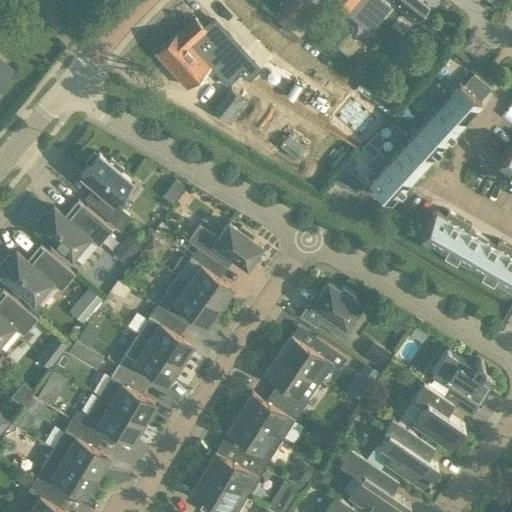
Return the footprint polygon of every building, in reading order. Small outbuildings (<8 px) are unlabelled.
[(288,18),(305,2),(301,0),(284,0),(277,7),(288,18)] [(331,0),(346,12),(355,0),(331,0)] [(390,0),(414,19),(427,3),(423,0),(390,0)] [(194,15),(167,39),(179,53),(190,43),(216,72),(227,84),(239,72),(220,50),(223,47),(194,15)] [(179,53),(167,39),(155,50),(186,85),(194,77),(201,85),(216,72),(190,43),(179,53)] [(235,65),(302,104),(312,86),(246,47),(235,65)] [(0,80),(11,67),(0,57),(0,80)] [(425,83),(426,83),(432,89),(436,84),(430,78),(425,83)] [(436,84),(432,89),(456,111),(451,116),(460,124),(481,101),(459,81),(447,93),(436,84)] [(250,133),(275,101),(257,87),(246,101),(229,87),(212,109),(229,122),(237,111),(249,119),(242,127),(250,133)] [(445,140),(460,124),(451,116),(456,111),(432,89),(427,94),(438,104),(423,119),(445,140)] [(377,118),(351,95),(333,115),(359,138),(377,118)] [(398,125),(393,130),(418,153),(423,147),(431,155),(445,140),(423,119),(409,135),(398,125)] [(410,178),(431,155),(423,147),(418,153),(393,130),(389,136),(399,145),(388,158),(410,178)] [(511,141),(497,162),(511,173),(511,141)] [(88,162),(80,172),(98,187),(87,199),(118,225),(128,213),(112,198),(129,177),(120,170),(123,166),(110,156),(107,159),(98,151),(96,152),(93,149),(84,159),(88,162)] [(410,178),(388,158),(368,179),(390,199),(410,178)] [(364,183),(346,167),(333,181),(354,194),(364,183)] [(172,177),(162,193),(172,199),(182,183),(172,177)] [(97,244),(112,227),(77,197),(63,213),(53,204),(47,210),(45,208),(36,219),(38,221),(36,224),(70,253),(86,234),(97,244)] [(420,234),(430,240),(511,286),(511,246),(498,238),(495,243),(468,227),(471,222),(448,209),(445,214),(435,208),(420,234)] [(187,238),(197,245),(215,258),(222,247),(246,264),(260,244),(250,236),(253,233),(240,224),(238,228),(228,220),(217,236),(198,222),(187,238)] [(124,234),(112,250),(125,260),(136,243),(124,234)] [(60,288),(74,271),(39,242),(26,258),(15,249),(10,255),(8,253),(0,261),(0,265),(1,266),(0,266),(0,269),(33,298),(49,279),(60,288)] [(221,262),(215,258),(197,245),(176,273),(218,303),(231,285),(214,272),(221,262)] [(163,292),(156,303),(180,320),(187,309),(205,322),(218,303),(176,273),(163,292)] [(319,312),(315,318),(343,337),(350,327),(346,323),(360,302),(352,296),(355,292),(342,283),(339,287),(327,279),(312,302),(318,306),(319,312)] [(83,321),(101,297),(86,285),(67,309),(83,321)] [(22,333),(37,316),(2,286),(0,288),(0,336),(11,323),(22,333)] [(173,330),(180,320),(156,303),(148,315),(136,333),(179,361),(191,341),(173,330)] [(136,329),(145,316),(135,309),(126,322),(136,329)] [(77,337),(87,342),(96,325),(86,320),(77,337)] [(291,332),(278,351),(319,380),(332,362),(338,367),(346,356),(315,334),(308,344),(291,332)] [(48,366),(66,342),(54,333),(36,356),(48,366)] [(124,351),(116,363),(142,379),(148,368),(166,380),(179,361),(136,333),(124,351)] [(381,361),(388,348),(369,338),(363,351),(381,361)] [(102,372),(111,358),(82,342),(74,356),(102,372)] [(451,383),(444,394),(452,400),(467,410),(475,398),(478,400),(493,377),(482,369),(483,368),(483,367),(484,366),(484,364),(484,363),(483,362),(482,361),(481,360),(480,359),(479,358),(478,358),(476,358),(475,359),(474,359),(472,360),(472,362),(471,363),(445,347),(430,371),(451,383)] [(282,382),(276,391),(300,408),(307,398),(307,397),(319,380),(278,351),(265,370),(282,382)] [(360,396),(378,370),(367,362),(348,388),(360,396)] [(135,389),(142,379),(116,363),(110,374),(98,393),(142,420),(154,400),(135,389)] [(49,401),(65,376),(50,367),(35,392),(49,401)] [(452,400),(444,394),(423,381),(410,400),(420,407),(412,419),(449,444),(464,422),(446,410),(452,400)] [(251,390),(239,409),(282,436),(293,418),(294,418),(300,408),(276,391),(269,401),(251,390)] [(98,393),(80,423),(95,432),(106,439),(112,428),(130,439),(142,420),(98,393)] [(264,465),(271,455),(282,436),(239,409),(227,428),(245,440),(239,450),(264,465)] [(89,443),(95,432),(80,423),(70,417),(52,447),(96,473),(107,454),(89,443)] [(437,463),(426,455),(433,445),(419,436),(406,427),(396,420),(392,417),(384,429),(387,431),(380,442),(391,450),(385,459),(421,483),(426,476),(428,477),(431,474),(430,473),(437,463)] [(406,507),(409,502),(369,475),(376,464),(349,446),(339,461),(354,471),(357,468),(362,472),(349,492),(377,511),(404,511),(407,508),(406,507)] [(52,447),(34,477),(60,492),(66,482),(84,493),(96,473),(52,447)] [(214,449),(203,468),(247,494),(264,465),(239,450),(233,460),(214,449)] [(204,509),(208,511),(236,511),(247,494),(203,468),(191,488),(210,499),(204,509)] [(69,511),(53,502),(60,492),(34,477),(27,488),(38,495),(27,511),(69,511)] [(282,478),(268,504),(282,511),(295,484),(282,478)] [(349,511),(353,507),(335,495),(323,511),(349,511)]
